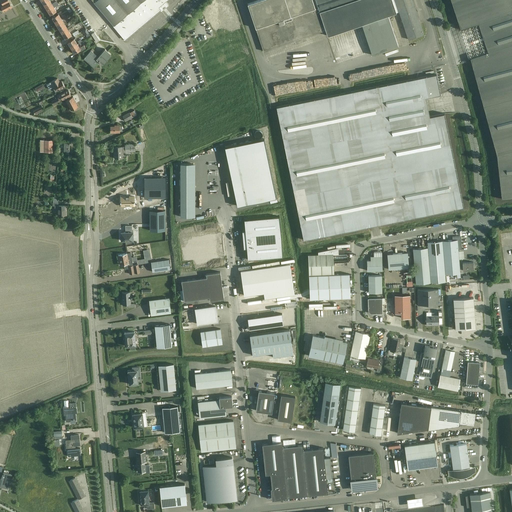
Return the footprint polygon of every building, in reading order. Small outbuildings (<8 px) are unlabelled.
[(4,12),(12,7),(8,0),(1,0),(3,5),(1,6),(4,12)] [(92,0),(119,32),(125,38),(161,7),(161,8),(164,7),(165,5),(163,2),(164,0),(92,0)] [(315,0),(319,9),(316,9),(315,8),(312,0),(257,0),(248,3),(256,28),(264,51),(323,31),(322,27),(325,26),(328,36),(362,24),(372,55),(398,46),(388,16),(396,13),(392,0),(315,0)] [(395,0),(408,39),(424,34),(412,0),(395,0)] [(511,0),(450,0),(461,29),(478,23),(488,52),(470,58),(497,155),(502,199),(511,197),(511,0)] [(47,10),(57,3),(56,1),(52,4),(50,1),(44,5),(47,10)] [(56,11),(54,8),(62,3),(60,1),(57,3),(47,10),(50,15),(56,11)] [(55,23),(62,19),(58,14),(52,18),(55,23)] [(59,28),(65,25),(62,19),(55,23),(59,28)] [(62,33),(68,30),(65,25),(59,28),(62,33)] [(71,35),(69,32),(74,29),(73,27),(68,30),(62,33),(65,39),(71,35)] [(474,53),(483,50),(482,49),(484,49),(483,45),(480,46),(479,42),(480,42),(479,38),(471,40),(474,53)] [(71,48),(77,44),(74,39),(68,43),(71,48)] [(84,45),(79,48),(77,44),(71,48),(74,53),(77,51),(78,53),(86,48),(84,45)] [(102,64),(111,54),(105,49),(98,57),(91,50),(84,58),(94,67),(99,61),(102,64)] [(436,74),(276,107),(304,240),(463,207),(444,113),(425,117),(421,98),(440,94),(436,74)] [(62,81),(60,82),(57,78),(52,81),(46,84),(49,89),(53,87),(55,92),(58,90),(65,86),(62,81)] [(57,102),(71,95),(68,90),(57,96),(58,98),(51,101),(53,104),(57,102)] [(71,110),(78,107),(73,97),(66,100),(71,110)] [(125,121),(132,117),(137,115),(134,110),(122,116),(125,121)] [(264,139),(225,147),(237,206),(276,198),(264,139)] [(44,140),(44,152),(53,152),(53,140),(44,140)] [(122,152),(136,152),(135,144),(125,145),(125,147),(114,147),(115,158),(122,158),(122,152)] [(193,163),(180,163),(181,207),(192,207),(193,163)] [(206,172),(199,184),(208,189),(215,178),(206,172)] [(166,180),(148,180),(148,197),(166,197),(166,180)] [(132,197),(121,198),(122,206),(133,205),(132,197)] [(58,210),(58,215),(66,215),(65,205),(58,205),(58,202),(53,202),(53,205),(55,205),(55,210),(58,210)] [(192,207),(181,207),(181,215),(192,215),(192,207)] [(165,211),(149,211),(150,231),(165,230),(165,211)] [(245,230),(242,231),(244,248),(247,248),(248,259),(283,256),(279,216),(244,219),(245,230)] [(121,236),(120,236),(120,240),(121,240),(133,240),(133,232),(132,232),(132,226),(126,226),(126,232),(121,232),(121,236)] [(443,240),(445,274),(456,273),(457,278),(460,278),(460,273),(458,249),(462,249),(461,236),(452,237),(453,240),(443,240)] [(446,281),(445,274),(443,240),(427,242),(428,247),(431,282),(446,281)] [(416,284),(431,282),(428,247),(413,249),(416,284)] [(370,260),(367,260),(367,270),(382,270),(382,257),(382,256),(382,252),(374,252),(374,256),(370,256),(370,260)] [(408,252),(387,254),(388,269),(409,267),(408,252)] [(127,253),(118,255),(120,265),(124,264),(125,269),(129,268),(130,274),(139,272),(138,264),(133,265),(130,253),(127,254),(127,253)] [(309,275),(334,274),(333,254),(318,254),(308,255),(309,275)] [(169,259),(151,262),(152,272),(170,269),(169,259)] [(462,263),(463,271),(474,270),(473,262),(462,263)] [(290,263),(241,270),(244,295),(269,292),(269,298),(294,294),(290,263)] [(207,277),(181,280),(183,291),(184,301),(209,297),(210,301),(224,299),(220,272),(206,274),(207,277)] [(334,274),(309,275),(309,280),(310,299),(350,297),(349,279),(349,274),(334,274)] [(382,292),(381,275),(368,275),(369,292),(382,292)] [(461,282),(459,284),(457,281),(452,284),(456,290),(463,285),(461,282)] [(438,304),(438,289),(418,289),(418,305),(438,304)] [(127,304),(127,307),(134,307),(134,303),(131,303),(130,292),(122,292),(123,304),(127,304)] [(410,306),(410,295),(395,295),(395,313),(401,313),(401,318),(410,318),(410,306)] [(169,297),(149,300),(151,315),(171,312),(169,297)] [(453,299),(455,329),(475,327),(473,297),(453,299)] [(382,313),(382,304),(385,304),(385,298),(368,298),(368,309),(368,310),(369,311),(370,313),(371,313),(372,313),(382,313)] [(215,306),(195,309),(198,324),(213,322),(213,323),(219,322),(219,316),(217,317),(215,306)] [(426,325),(439,325),(438,318),(442,318),(442,311),(438,311),(438,315),(431,316),(431,317),(426,317),(426,325)] [(282,313),(248,318),(249,329),(284,324),(282,313)] [(157,348),(172,346),(170,324),(155,325),(157,348)] [(200,331),(202,346),(222,343),(220,328),(200,331)] [(293,354),(289,329),(250,335),(253,355),(272,352),(273,357),(293,354)] [(126,345),(126,346),(130,345),(130,348),(135,347),(135,345),(136,345),(136,344),(134,332),(135,332),(134,331),(134,332),(125,332),(124,332),(124,333),(125,333),(125,337),(124,337),(125,341),(126,345)] [(370,334),(355,331),(350,355),(365,358),(370,334)] [(313,335),(308,356),(343,363),(347,342),(313,335)] [(406,349),(402,348),(402,345),(399,344),(400,340),(392,339),(390,351),(394,352),(394,350),(401,352),(401,351),(405,352),(406,349)] [(425,345),(423,353),(424,353),(419,375),(431,377),(435,355),(436,356),(437,348),(425,345)] [(455,351),(445,349),(442,368),(451,370),(455,351)] [(418,361),(416,360),(416,359),(404,356),(400,377),(412,380),(415,366),(417,367),(418,361)] [(380,371),(381,365),(378,364),(379,360),(368,358),(366,366),(377,368),(377,371),(380,371)] [(468,361),(466,383),(478,384),(480,362),(468,361)] [(161,390),(176,389),(174,364),(158,365),(161,390)] [(129,384),(138,383),(137,372),(140,371),(140,367),(132,368),(133,371),(128,371),(129,375),(128,375),(129,380),(129,384)] [(195,373),(196,388),(232,384),(231,369),(195,373)] [(440,374),(438,386),(457,390),(460,378),(440,374)] [(335,423),(340,383),(325,381),(320,421),(335,423)] [(355,431),(361,387),(349,386),(343,429),(355,431)] [(258,395),(256,410),(272,413),(275,393),(259,390),(258,395)] [(281,394),(277,419),(291,421),(295,396),(281,394)] [(219,399),(198,401),(199,418),(227,415),(226,406),(232,405),(231,397),(226,397),(219,398),(219,399)] [(68,406),(63,406),(63,415),(65,415),(66,421),(70,421),(70,419),(76,419),(75,412),(77,412),(76,408),(76,407),(76,408),(75,402),(69,402),(70,407),(68,408),(68,406)] [(475,412),(401,402),(397,434),(428,427),(428,430),(459,425),(459,423),(474,425),(475,412)] [(381,435),(385,405),(373,403),(369,433),(381,435)] [(180,431),(178,406),(162,407),(165,433),(180,431)] [(144,426),(142,413),(133,414),(133,419),(133,420),(134,422),(133,422),(134,422),(134,427),(137,427),(137,429),(141,429),(141,427),(144,426)] [(236,447),(233,420),(198,424),(201,451),(236,447)] [(71,439),(66,440),(67,449),(68,449),(69,456),(81,455),(80,448),(74,448),(74,445),(80,445),(79,440),(79,434),(71,435),(71,439)] [(282,442),(262,444),(265,474),(270,473),(272,488),(271,488),(272,500),(283,498),(283,497),(328,492),(326,478),(332,477),(330,457),(324,457),(323,447),(303,450),(303,445),(283,447),(282,442)] [(434,442),(404,446),(408,470),(438,466),(434,442)] [(470,473),(466,443),(450,445),(454,475),(453,475),(454,475),(457,476),(460,476),(464,475),(467,474),(471,473),(470,473)] [(145,451),(136,452),(138,472),(145,471),(145,473),(150,472),(149,464),(145,465),(145,461),(146,461),(145,451)] [(355,490),(377,487),(373,452),(348,455),(351,480),(353,480),(355,490)] [(230,457),(203,460),(207,502),(234,499),(233,493),(236,493),(233,469),(231,469),(230,457)] [(7,488),(11,475),(3,472),(2,478),(0,477),(0,485),(2,486),(2,487),(7,488)] [(79,498),(84,496),(75,478),(70,480),(79,498)] [(187,504),(185,484),(159,486),(162,506),(187,504)] [(147,509),(154,508),(154,502),(149,502),(148,491),(140,491),(141,505),(147,505),(147,509)] [(471,507),(471,511),(492,511),(490,491),(469,494),(470,495),(465,496),(467,507),(471,507)] [(421,496),(406,498),(407,506),(422,504),(421,496)] [(77,511),(83,511),(77,499),(72,502),(77,511)]
